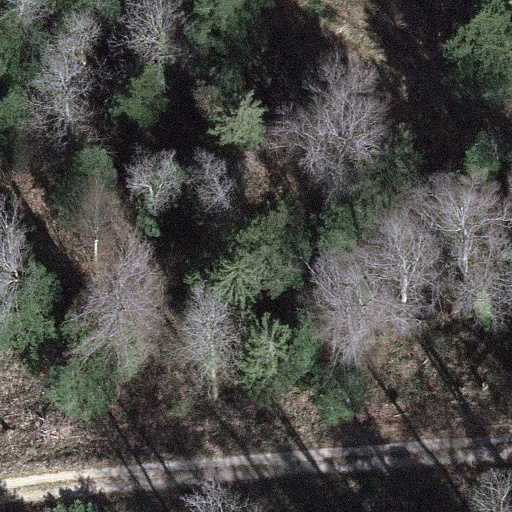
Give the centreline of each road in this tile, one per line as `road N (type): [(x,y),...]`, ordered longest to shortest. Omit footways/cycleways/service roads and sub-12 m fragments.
road 1 (track): [(0,497),(511,439)]
road 2 (track): [(314,0),(511,128)]
